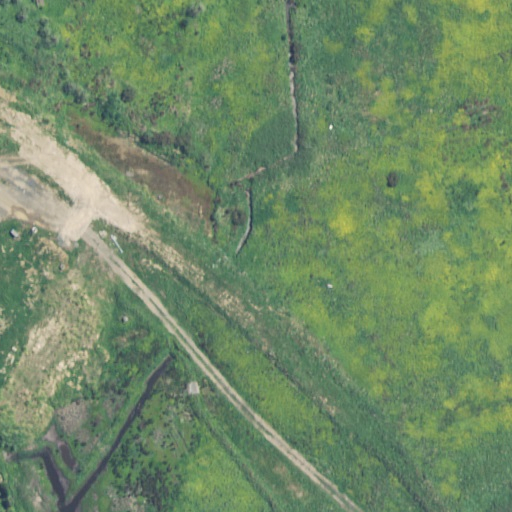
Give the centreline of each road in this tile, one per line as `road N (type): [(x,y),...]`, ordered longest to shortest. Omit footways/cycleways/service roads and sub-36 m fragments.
road 1 (secondary): [(0,161),(133,253),(332,437),(386,471)]
road 2 (secondary): [(340,511),(308,458),(261,405),(153,306),(0,196)]
